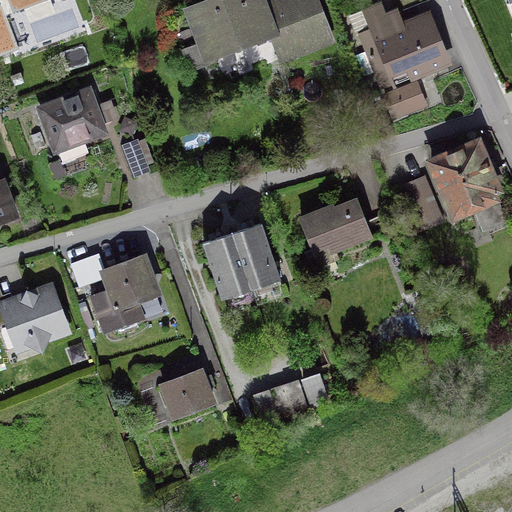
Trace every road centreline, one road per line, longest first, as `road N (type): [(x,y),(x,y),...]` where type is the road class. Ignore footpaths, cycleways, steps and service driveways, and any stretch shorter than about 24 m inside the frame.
road 1 (residential): [(0,261),(496,117)]
road 2 (residential): [(511,422),(338,511)]
road 3 (residential): [(444,0),(496,117)]
